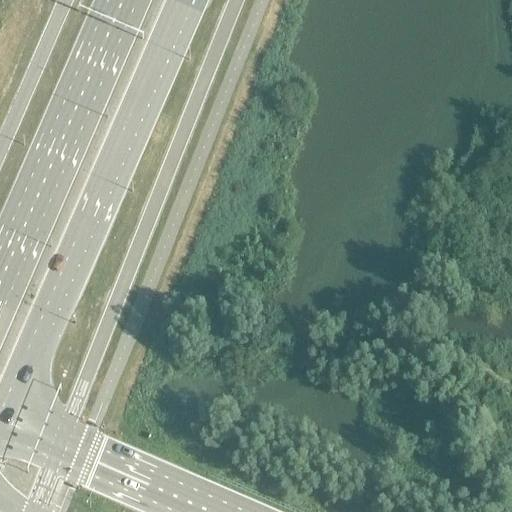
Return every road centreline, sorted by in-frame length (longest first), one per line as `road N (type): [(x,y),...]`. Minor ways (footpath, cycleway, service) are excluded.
road 1 (secondary): [(3,421),(186,0)]
road 2 (secondary): [(113,0),(0,253)]
road 3 (motorway): [(211,511),(3,421)]
